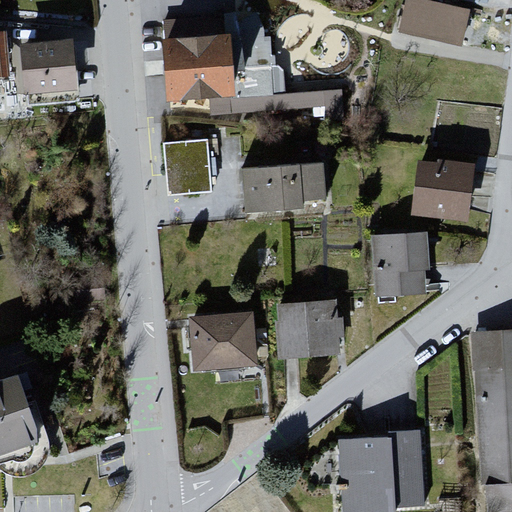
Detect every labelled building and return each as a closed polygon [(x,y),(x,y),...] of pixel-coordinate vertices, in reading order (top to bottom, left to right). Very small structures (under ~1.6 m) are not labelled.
[(467,11),(418,0),(407,0),(401,30),(460,43),(467,11)] [(228,37),(165,42),(169,98),(232,94),(228,37)] [(71,42),(23,46),(27,92),(75,88),(71,42)] [(328,112),(345,112),(344,86),(256,89),(256,104),(327,102),(328,112)] [(206,141),(165,145),(169,193),(210,190),(206,141)] [(471,166),(419,161),(413,213),(466,219),(471,166)] [(321,165),(244,172),(248,211),(300,206),(300,200),(324,197),(321,165)] [(425,234),(375,237),(378,294),(424,292),(423,269),(427,268),(425,234)] [(334,301),(278,305),(280,323),(278,323),(280,357),(338,354),(334,301)] [(255,363),(251,314),(191,319),(195,369),(255,363)] [(511,511),(511,327),(479,330),(490,511),(511,511)] [(16,378),(0,383),(0,459),(29,451),(25,442),(38,438),(16,378)] [(391,439),(343,442),(346,511),(366,511),(393,511),(393,506),(422,504),(418,432),(390,434),(391,439)]
